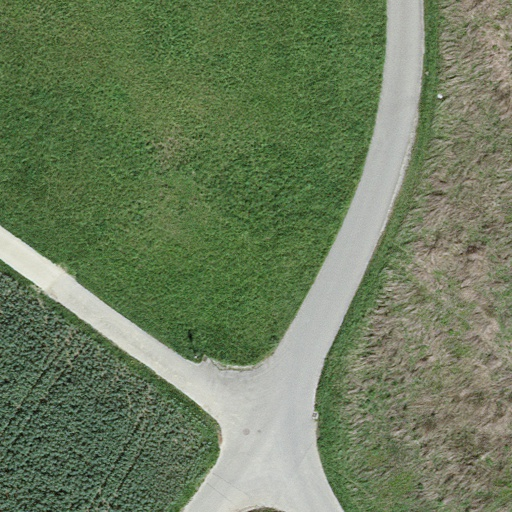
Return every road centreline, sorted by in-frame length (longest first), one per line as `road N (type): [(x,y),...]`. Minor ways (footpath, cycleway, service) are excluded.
road 1 (residential): [(410,0),(400,123),(347,294),(275,443)]
road 2 (track): [(0,246),(275,443)]
